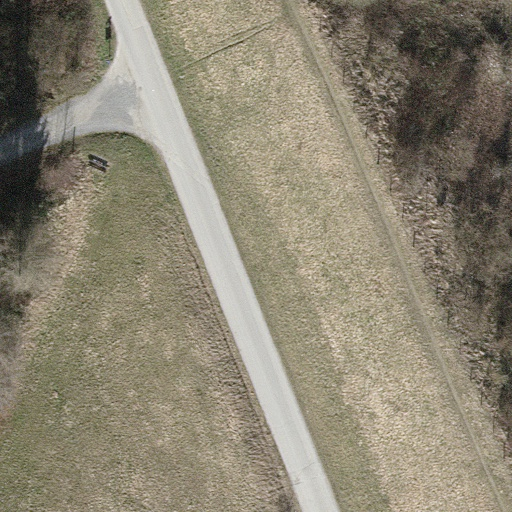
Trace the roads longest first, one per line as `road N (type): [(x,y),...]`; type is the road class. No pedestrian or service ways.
road 1 (track): [(153,81),(323,511)]
road 2 (track): [(0,155),(153,81)]
